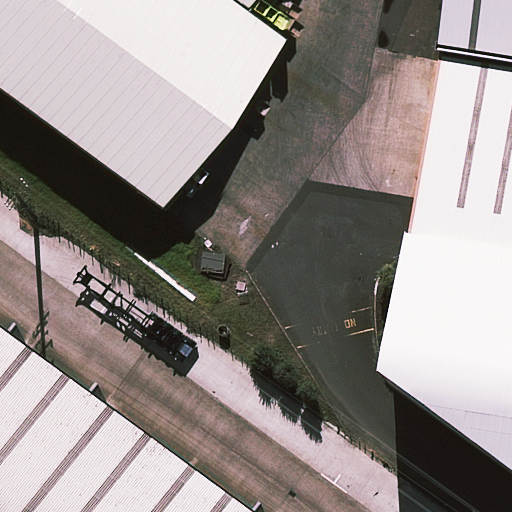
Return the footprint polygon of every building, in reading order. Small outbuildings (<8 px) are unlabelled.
[(226,22),(196,0),(0,0),(0,116),(136,218),(263,50),(226,22)] [(196,0),(226,22),(243,0),(196,0)] [(511,0),(454,0),(446,46),(511,57),(511,0)] [(511,57),(446,46),(414,232),(511,248),(511,57)] [(511,248),(414,232),(383,390),(511,479),(511,248)] [(264,511),(0,319),(0,511),(264,511)]
